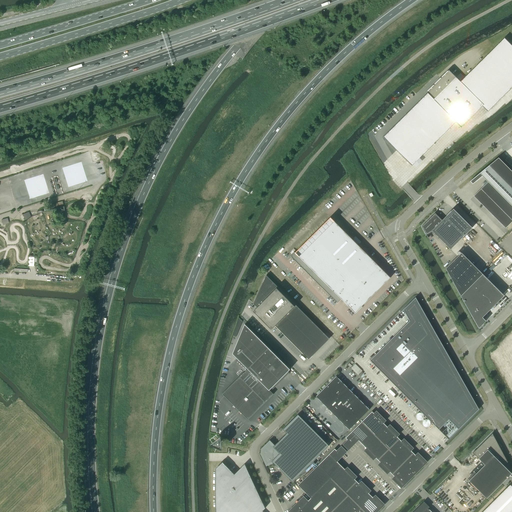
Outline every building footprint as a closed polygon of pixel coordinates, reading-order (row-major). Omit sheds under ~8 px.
[(427,94),(383,137),(412,166),(456,122),(461,127),(482,106),(488,112),(511,87),(511,46),(504,38),(460,82),(449,70),(426,93),(427,94)] [(488,182),(483,187),(473,196),(505,228),(511,221),(511,171),(498,158),(470,181),(473,184),(482,176),(488,182)] [(421,226),(426,235),(432,231),(451,249),(472,228),(453,209),(442,220),(435,213),(421,226)] [(353,241),(331,218),(295,253),(355,313),(390,278),(357,244),(359,242),(355,239),(353,241)] [(446,268),(461,296),(483,274),(461,253),(459,255),(446,268)] [(485,277),(483,274),(461,296),(463,300),(478,328),(486,321),(482,317),(504,296),(485,277)] [(275,325),(304,355),(325,334),(266,276),(254,304),(257,307),(253,311),(271,329),(275,325)] [(449,439),(479,409),(415,297),(403,310),(409,321),(370,360),(449,439)] [(222,394),(248,420),(274,394),(269,390),(290,369),(245,324),(233,353),(248,369),(244,372),(222,394)] [(511,335),(493,354),(511,387),(511,335)] [(349,430),(369,409),(336,376),(316,396),(349,430)] [(376,412),(375,414),(372,411),(345,438),(348,440),(344,444),(348,448),(358,439),(367,449),(365,451),(373,459),(375,457),(381,463),(379,465),(387,473),(389,471),(395,477),(393,479),(401,487),(426,462),(418,454),(416,456),(410,450),(412,448),(404,440),(402,442),(396,436),(398,434),(390,426),(388,428),(383,422),(384,420),(376,412)] [(310,464),(329,445),(298,414),(283,429),(287,433),(283,437),(274,446),(270,442),(263,449),(262,453),(267,464),(272,461),(291,480),(292,482),(294,480),(310,464)] [(508,461),(507,461),(492,433),(473,453),(484,464),(469,481),(487,498),(511,473),(504,465),(508,461)] [(375,511),(383,504),(375,496),(374,498),(368,492),(369,490),(361,482),(360,484),(354,478),(355,476),(347,468),(346,470),(336,461),(345,452),(341,447),(337,451),(335,449),(319,464),(331,477),(312,497),(307,501),(303,498),(289,511),(375,511)] [(222,462),(215,469),(215,507),(215,511),(260,511),(265,508),(244,464),(234,474),(222,462)] [(511,482),(506,488),(482,511),(511,511),(511,482)] [(413,511),(432,511),(429,509),(423,503),(413,511)]
